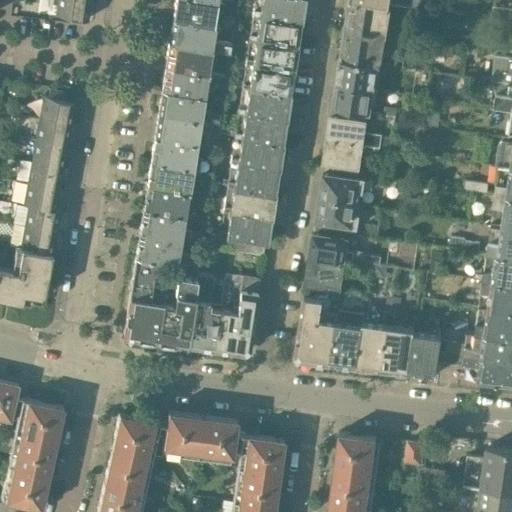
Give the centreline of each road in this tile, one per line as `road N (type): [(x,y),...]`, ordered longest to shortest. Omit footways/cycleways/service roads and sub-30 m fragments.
road 1 (residential): [(261,395),(326,0)]
road 2 (residential): [(122,0),(64,364)]
road 3 (residential): [(315,402),(511,421)]
road 4 (residential): [(95,372),(261,395)]
road 5 (residential): [(95,372),(62,511)]
